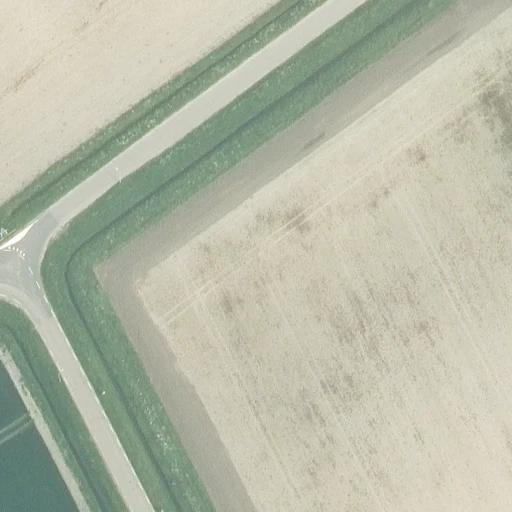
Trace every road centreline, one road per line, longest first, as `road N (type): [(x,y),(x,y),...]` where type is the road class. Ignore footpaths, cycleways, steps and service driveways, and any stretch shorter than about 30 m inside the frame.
road 1 (tertiary): [(0,260),(349,0)]
road 2 (tertiary): [(143,511),(37,302),(0,260)]
